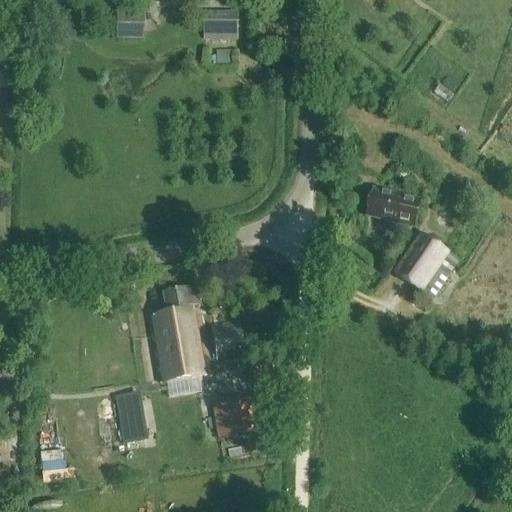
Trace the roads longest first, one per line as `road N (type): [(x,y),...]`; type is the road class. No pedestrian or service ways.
road 1 (unclassified): [(0,282),(306,224)]
road 2 (unclassified): [(298,511),(306,224)]
road 3 (unclassified): [(306,224),(312,0)]
